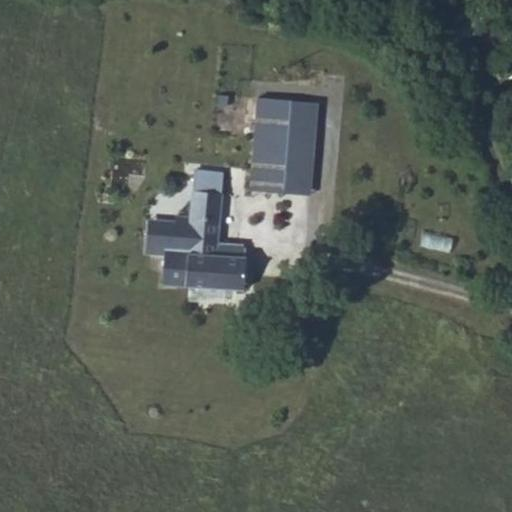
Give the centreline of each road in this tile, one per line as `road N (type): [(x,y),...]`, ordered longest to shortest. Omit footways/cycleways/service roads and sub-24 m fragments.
road 1 (unclassified): [(511,194),(498,152),(383,0)]
road 2 (unknown): [(511,314),(353,284)]
